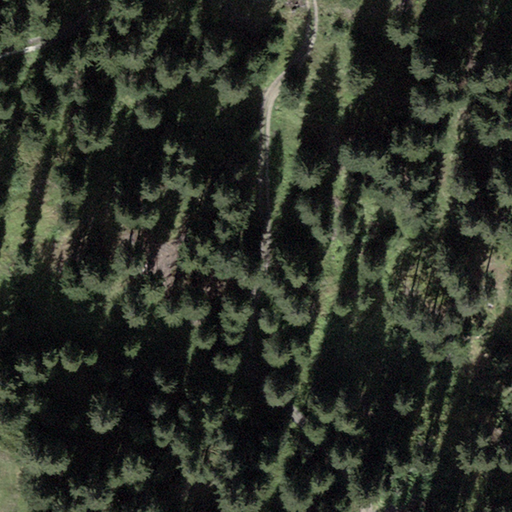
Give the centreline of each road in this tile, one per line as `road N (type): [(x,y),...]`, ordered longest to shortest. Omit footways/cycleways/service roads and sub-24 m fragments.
road 1 (track): [(284,0),(274,153),(282,308),(374,511)]
road 2 (track): [(0,133),(119,0)]
